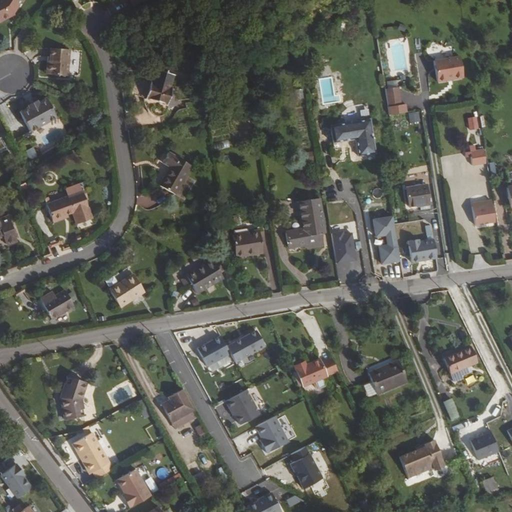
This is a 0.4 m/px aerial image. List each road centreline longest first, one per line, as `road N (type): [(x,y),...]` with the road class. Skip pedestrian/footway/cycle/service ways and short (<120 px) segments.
road 1 (residential): [(158,325),(511,270)]
road 2 (residential): [(0,285),(102,247),(120,223),(124,165),(93,24)]
road 3 (residential): [(158,325),(242,476)]
road 4 (residential): [(0,357),(158,325)]
road 5 (unknown): [(394,287),(444,427)]
road 6 (tertiary): [(80,511),(0,398)]
